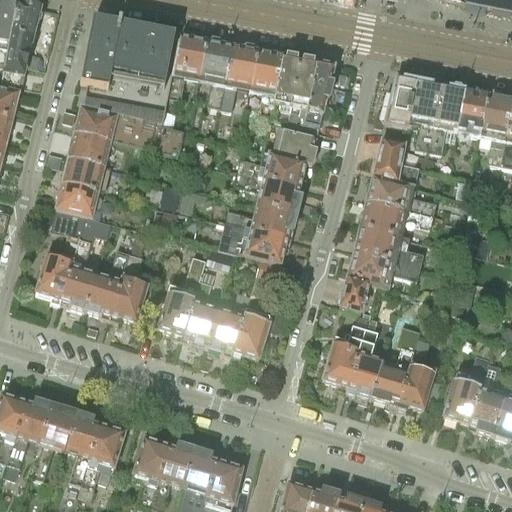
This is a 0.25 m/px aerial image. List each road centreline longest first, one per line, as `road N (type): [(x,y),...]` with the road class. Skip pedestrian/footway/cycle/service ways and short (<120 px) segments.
road 1 (residential): [(272,425),(376,38)]
road 2 (residential): [(66,0),(0,306)]
road 3 (residential): [(0,349),(272,425)]
road 4 (residential): [(272,425),(511,505)]
road 5 (tertiary): [(376,38),(181,0)]
